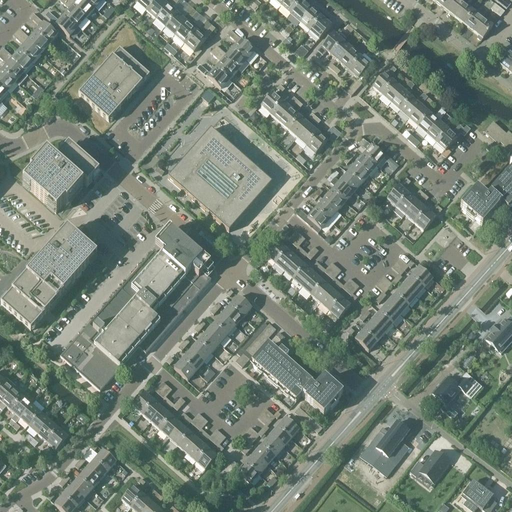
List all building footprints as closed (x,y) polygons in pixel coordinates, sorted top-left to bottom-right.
[(78,29),(86,20),(64,0),(60,0),(59,2),(70,11),(65,17),(78,29)] [(95,10),(83,0),(79,0),(76,4),(71,0),(64,0),(86,20),(95,10)] [(83,0),(95,10),(103,1),(101,0),(83,0)] [(140,0),(136,5),(146,13),(157,0),(140,0)] [(156,22),(175,0),(168,0),(165,5),(159,0),(157,0),(146,13),(156,22)] [(175,0),(156,22),(165,30),(177,16),(172,11),(181,1),(180,0),(175,0)] [(287,0),(281,8),(291,16),(303,2),(300,0),(287,0)] [(437,0),(435,3),(445,11),(453,0),(437,0)] [(454,18),(464,5),(465,4),(460,0),(459,0),(459,1),(457,0),(453,0),(445,11),(454,18)] [(502,7),(507,10),(511,5),(506,1),(502,7)] [(291,16),(300,24),(316,6),(312,3),(309,7),(303,2),(291,16)] [(255,12),(258,9),(251,3),(249,6),(255,12)] [(464,25),(474,13),(464,5),(454,18),(464,25)] [(500,18),(504,13),(495,5),(491,10),(500,18)] [(300,24),(309,33),(322,19),(315,13),(319,9),(316,6),(300,24)] [(165,30),(174,38),(196,14),(193,11),(184,22),(177,16),(165,30)] [(69,39),(78,29),(65,17),(59,23),(49,13),(45,17),(56,26),(55,26),(69,39)] [(464,25),(473,33),(483,20),(474,13),(464,25)] [(196,14),(174,38),(183,47),(196,32),(190,27),(199,17),(196,14)] [(261,17),(268,23),(270,20),(264,14),(261,17)] [(40,28),(35,34),(49,46),(58,37),(33,15),(30,19),(40,28)] [(327,24),(322,19),(309,33),(319,41),(331,27),(335,23),(331,20),(327,24)] [(274,29),(277,26),(270,20),(268,23),(274,29)] [(473,33),(483,40),(493,28),(483,20),(473,33)] [(196,32),(183,47),(193,55),(206,41),(215,31),(211,28),(202,38),(196,32)] [(19,31),(16,34),(41,56),(49,46),(35,34),(30,40),(19,31)] [(286,40),(288,37),(289,37),(282,31),(280,34),(286,39),(286,40)] [(238,45),(232,51),(246,64),(255,54),(241,41),(241,42),(231,32),(227,36),(238,45)] [(16,34),(13,38),(24,47),(18,53),(32,65),(41,56),(16,34)] [(321,48),(317,53),(321,57),(322,57),(326,53),(330,57),(342,43),(333,35),(321,48)] [(286,40),(286,39),(282,44),(286,47),(289,50),(292,46),(290,44),(292,41),(288,37),(286,40)] [(351,51),(342,43),(330,57),(339,64),(351,51)] [(302,60),(308,53),(302,47),(299,50),(302,53),(298,57),(302,60)] [(351,51),(339,64),(348,72),(364,55),(355,47),(351,51)] [(238,73),(246,64),(232,51),(227,57),(217,48),(213,51),(238,73)] [(0,53),(24,74),(32,65),(18,53),(13,59),(3,50),(0,52),(0,53)] [(78,97),(96,113),(108,123),(109,122),(108,120),(114,113),(116,115),(149,77),(119,50),(118,51),(120,53),(114,60),(112,58),(96,77),(86,88),(87,90),(81,96),(80,95),(78,96),(78,97)] [(216,70),(229,82),(238,73),(213,51),(210,55),(221,64),(216,70)] [(508,73),(511,69),(511,54),(510,52),(499,66),(508,73)] [(28,78),(24,74),(0,53),(0,59),(7,66),(2,72),(15,84),(19,88),(28,78)] [(346,94),(351,98),(363,84),(360,83),(375,66),(364,55),(348,72),(357,80),(346,94)] [(221,92),(229,82),(216,70),(210,76),(200,66),(196,70),(207,80),(221,92)] [(393,84),(389,80),(393,75),(396,71),(392,68),(388,71),(384,75),(372,89),(381,97),(393,84)] [(0,86),(7,93),(15,84),(2,72),(0,73),(0,86)] [(393,84),(381,97),(391,106),(403,92),(393,84)] [(391,106),(399,113),(411,100),(408,96),(412,92),(411,91),(407,87),(403,92),(391,106)] [(261,108),(270,117),(282,103),(273,95),(261,108)] [(411,100),(399,113),(409,121),(421,108),(420,107),(424,103),(420,99),(416,103),(411,100)] [(270,117),(279,125),(291,111),(282,103),(270,117)] [(417,129),(429,115),(421,108),(409,121),(417,129)] [(291,111),(279,125),(288,132),(300,119),(291,111)] [(439,123),(443,119),(446,115),(441,111),(434,119),(429,115),(417,129),(426,137),(439,123)] [(258,119),(254,115),(250,119),(254,123),(258,119)] [(288,132),(297,140),(309,127),(300,119),(288,132)] [(426,137),(435,145),(447,131),(439,123),(426,137)] [(511,155),(511,136),(508,133),(506,135),(492,123),(484,133),(498,146),(499,144),(511,155)] [(309,127),(297,140),(306,148),(318,135),(309,127)] [(445,153),(457,139),(460,135),(464,139),(470,131),(466,128),(463,131),(459,127),(452,135),(447,131),(435,145),(445,153)] [(187,197),(187,196),(192,200),(191,201),(205,213),(205,212),(210,216),(209,217),(229,234),(230,232),(229,232),(233,227),(234,228),(245,214),(249,209),(249,210),(251,208),(250,208),(254,203),(255,204),(267,190),(266,190),(270,185),(271,186),(272,185),(252,168),(247,164),(248,164),(240,157),(235,153),(236,153),(234,152),(229,148),(230,148),(228,147),(224,143),(222,141),(222,142),(218,138),(218,137),(216,136),(211,132),(212,132),(211,131),(199,144),(201,146),(197,151),(195,149),(183,162),(183,163),(179,167),(168,180),(187,197)] [(315,157),(327,143),(318,135),(306,148),(315,157)] [(358,145),(367,153),(364,157),(377,169),(385,160),(372,148),(363,140),(358,145)] [(31,175),(22,185),(56,215),(65,205),(66,206),(83,187),(81,186),(83,184),(87,188),(99,175),(68,148),(56,161),(57,161),(55,163),(46,155),(30,174),(31,175)] [(472,174),(477,178),(494,159),(489,155),(472,174)] [(356,166),(369,178),(377,169),(364,157),(356,166)] [(347,158),(343,163),(347,166),(351,162),(347,158)] [(501,159),(479,184),(478,186),(483,191),(507,164),(501,159)] [(511,162),(509,166),(511,168),(488,195),(490,196),(487,200),(476,190),(459,209),(481,228),(500,207),(499,206),(500,205),(507,211),(511,205),(511,162)] [(347,175),(361,187),(369,178),(356,166),(347,175)] [(347,175),(339,184),(353,196),(361,187),(347,175)] [(330,184),(330,185),(335,189),(331,193),(345,205),(353,196),(339,184),(335,180),(330,184)] [(399,188),(387,201),(397,210),(409,196),(399,188)] [(421,200),(425,196),(420,192),(416,195),(421,200)] [(337,214),(345,205),(331,193),(323,202),(337,214)] [(418,204),(412,200),(409,196),(397,210),(406,218),(418,204)] [(329,223),(337,214),(323,202),(315,211),(329,223)] [(415,226),(427,212),(418,204),(406,218),(415,226)] [(329,223),(315,211),(308,219),(300,212),(296,217),(317,236),(329,223)] [(436,220),(430,215),(427,212),(415,226),(424,234),(436,220)] [(154,252),(60,358),(100,394),(139,350),(145,356),(211,282),(207,279),(213,272),(214,273),(214,272),(209,267),(210,266),(169,230),(154,247),(159,251),(164,256),(161,259),(156,254),(155,253),(154,252)] [(67,231),(0,306),(30,332),(96,257),(67,231)] [(292,246),(300,236),(295,232),(289,240),(287,241),(288,242),(292,246)] [(292,246),(297,250),(298,248),(305,241),(300,236),(292,246)] [(277,244),(265,257),(275,266),(287,252),(277,244)] [(313,248),(307,255),(305,257),(306,258),(310,262),(318,253),(313,248)] [(296,260),(291,256),(287,252),(275,266),(284,274),(296,260)] [(305,268),(300,264),(296,260),(284,274),(293,281),(305,268)] [(408,268),(406,266),(399,260),(395,265),(404,273),(408,268)] [(324,273),(328,277),(336,268),(331,264),(325,271),(323,273),(324,273)] [(391,269),(398,275),(400,277),(404,273),(395,265),(391,269)] [(314,276),(309,272),(305,268),(293,281),(302,290),(314,276)] [(333,282),(334,280),(341,273),(336,268),(328,277),(333,281),(333,282)] [(419,269),(414,274),(410,278),(424,290),(432,281),(419,269)] [(323,284),(318,280),(314,276),(302,290),(311,297),(323,284)] [(390,285),(383,278),(380,283),(389,291),(392,286),(390,285)] [(410,278),(406,283),(403,287),(416,299),(424,290),(410,278)] [(341,289),(342,289),(346,293),(354,285),(349,280),(343,287),(341,289)] [(384,295),(389,291),(380,283),(375,287),(382,294),(384,295)] [(332,292),(327,288),(323,284),(311,297),(320,305),(332,292)] [(346,293),(351,297),(351,298),(353,296),(359,289),(354,285),(346,293)] [(395,296),(408,308),(416,299),(403,287),(395,296)] [(341,300),(336,296),(332,292),(320,305),(329,313),(341,300)] [(401,317),(408,308),(395,296),(387,305),(401,317)] [(378,306),(382,301),(379,297),(374,303),(378,306)] [(238,298),(230,307),(243,319),(251,310),(238,298)] [(350,308),(341,300),(329,313),(338,322),(350,308)] [(379,314),(392,326),(401,317),(387,305),(379,314)] [(221,316),(235,328),(243,319),(230,307),(221,316)] [(384,335),(392,326),(379,314),(371,323),(384,335)] [(214,325),(227,337),(235,328),(221,316),(214,325)] [(492,335),(486,342),(500,356),(511,343),(511,320),(510,319),(506,323),(504,322),(498,329),(496,327),(490,333),(492,335)] [(371,323),(363,332),(376,344),(384,335),(371,323)] [(236,355),(238,356),(239,358),(235,363),(242,369),(249,361),(252,358),(275,331),(269,325),(267,327),(264,324),(236,355)] [(205,334),(219,346),(227,337),(214,325),(205,334)] [(354,341),(368,353),(376,344),(363,332),(354,341)] [(205,334),(198,343),(211,355),(219,346),(205,334)] [(275,337),(286,347),(289,343),(278,334),(275,337)] [(198,343),(189,352),(203,364),(211,355),(198,343)] [(323,417),(342,396),(324,379),(314,391),(310,387),(312,386),(267,346),(251,365),(295,404),(301,397),(305,400),(304,401),(323,417)] [(189,352),(182,360),(195,372),(203,364),(189,352)] [(182,360),(173,370),(187,382),(195,372),(182,360)] [(446,408),(460,392),(471,401),(482,389),(466,375),(461,380),(461,379),(455,385),(448,379),(432,396),(446,408)] [(0,407),(16,389),(7,381),(0,388),(0,407)] [(154,392),(155,392),(159,396),(167,387),(162,383),(156,390),(154,392)] [(167,387),(159,396),(164,400),(165,399),(172,391),(167,387)] [(16,389),(0,407),(0,415),(2,413),(6,409),(10,413),(24,396),(16,389)] [(132,408),(141,416),(154,402),(144,394),(132,408)] [(12,429),(15,425),(19,421),(32,407),(35,403),(26,395),(24,396),(10,413),(15,417),(8,425),(12,429)] [(177,412),(185,403),(180,399),(173,406),(172,408),(177,412)] [(141,416),(150,424),(162,410),(154,402),(141,416)] [(19,421),(20,421),(29,429),(41,415),(32,407),(19,421)] [(317,435),(322,430),(299,409),(294,414),(317,435)] [(162,410),(150,424),(159,432),(171,418),(162,410)] [(271,424),(275,419),(273,417),(266,411),(262,416),(271,424)] [(190,424),(194,428),(202,419),(198,414),(191,422),(190,424)] [(41,415),(29,429),(38,437),(50,423),(41,415)] [(266,428),(267,428),(271,424),(262,416),(257,420),(265,427),(266,428)] [(168,440),(180,426),(171,418),(159,432),(168,440)] [(199,432),(201,430),(207,423),(202,419),(194,428),(199,432)] [(299,432),(285,420),(277,429),(290,441),(299,432)] [(38,437),(46,445),(59,430),(50,423),(38,437)] [(410,436),(408,434),(409,433),(396,424),(386,437),(380,433),(360,459),(387,480),(397,467),(396,467),(398,464),(392,459),(390,462),(388,460),(403,440),(406,441),(410,436)] [(180,426),(168,440),(177,447),(189,434),(180,426)] [(59,430),(46,445),(56,453),(71,435),(62,427),(59,430)] [(250,429),(246,433),(255,441),(259,437),(257,435),(250,429)] [(277,429),(273,434),(269,438),(283,450),(290,441),(277,429)] [(221,435),(216,431),(210,438),(208,440),(213,444),(221,435)] [(241,439),(249,445),(251,446),(255,441),(246,433),(241,439)] [(186,455),(198,442),(189,434),(177,447),(186,455)] [(217,448),(219,446),(225,439),(221,435),(213,444),(217,448)] [(26,441),(31,445),(34,441),(29,437),(26,441)] [(261,447),(275,459),(283,450),(269,438),(261,447)] [(195,463),(207,450),(198,442),(186,455),(195,463)] [(94,445),(90,450),(86,454),(92,460),(96,455),(94,453),(98,449),(94,445)] [(253,456),(267,468),(275,459),(261,447),(253,456)] [(195,463),(205,472),(217,458),(207,450),(195,463)] [(47,453),(44,457),(50,462),(53,458),(47,453)] [(103,453),(95,462),(108,474),(117,465),(103,453)] [(424,468),(418,463),(409,475),(416,480),(419,475),(433,485),(449,464),(435,453),(424,468)] [(92,460),(86,454),(78,463),(82,467),(86,462),(88,464),(92,460)] [(245,465),(259,477),(267,468),(253,456),(245,465)] [(95,462),(87,471),(100,483),(108,474),(95,462)] [(237,474),(251,486),(259,477),(245,465),(237,474)] [(79,480),(93,492),(100,483),(87,471),(79,480)] [(79,480),(71,489),(85,501),(93,492),(79,480)] [(482,511),(493,498),(473,482),(462,497),(469,502),(465,507),(472,511),(474,511),(477,509),(481,511),(482,511)] [(71,489),(63,499),(77,510),(85,501),(71,489)] [(131,511),(143,497),(134,489),(122,502),(131,511)] [(151,496),(156,500),(159,497),(154,492),(151,496)] [(132,511),(145,511),(152,505),(143,497),(131,511),(132,511)] [(63,499),(55,508),(59,511),(75,511),(77,510),(63,499)]
